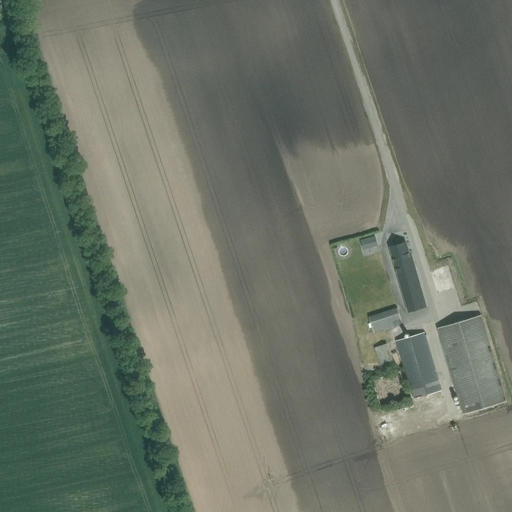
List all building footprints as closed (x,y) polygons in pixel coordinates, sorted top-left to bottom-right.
[(370,237),(373,247),(378,245),(376,235),(370,237)] [(391,246),(393,256),(397,271),(407,268),(407,269),(415,267),(412,256),(410,256),(406,242),(391,246)] [(407,268),(397,271),(409,312),(426,307),(415,267),(407,269),(407,268)] [(403,324),(398,307),(369,317),(374,333),(403,324)] [(438,328),(463,414),(507,401),(482,315),(438,328)] [(425,332),(396,341),(414,399),(443,390),(425,332)] [(387,344),(375,348),(383,371),(396,366),(387,344)]
